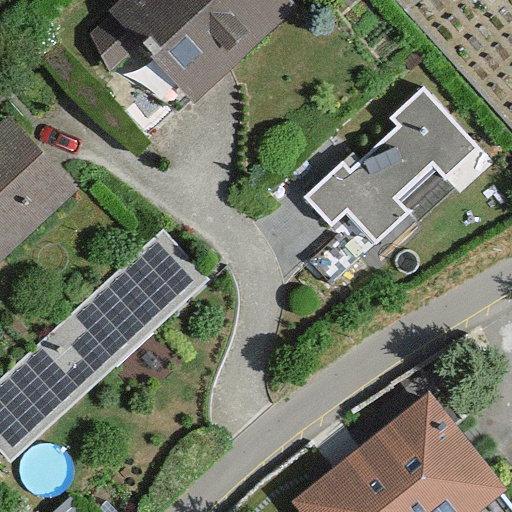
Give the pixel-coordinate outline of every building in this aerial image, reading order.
[(300,11),(290,0),(120,0),(108,11),(193,106),(300,11)] [(476,145),(421,87),(389,118),(397,126),(350,170),(342,161),(304,197),(332,226),(346,213),(375,243),(406,214),(390,197),(429,159),(444,175),(476,145)] [(0,272),(86,194),(21,123),(0,142),(0,272)] [(183,301),(202,265),(156,241),(137,277),(183,301)] [(14,379),(0,395),(0,432),(18,448),(51,410),(14,379)] [(511,511),(511,496),(445,410),(312,511),(511,511)]
